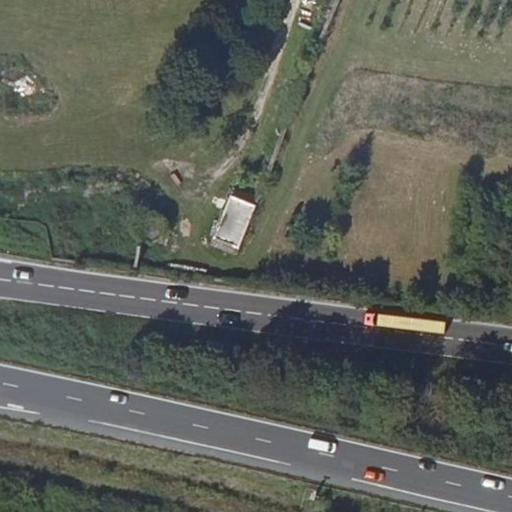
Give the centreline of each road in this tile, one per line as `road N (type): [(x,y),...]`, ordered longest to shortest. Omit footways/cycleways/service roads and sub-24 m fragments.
road 1 (trunk): [(0,385),(511,500)]
road 2 (trunk): [(511,346),(0,279)]
road 3 (track): [(163,163),(204,174),(231,167),(257,134),(297,0)]
